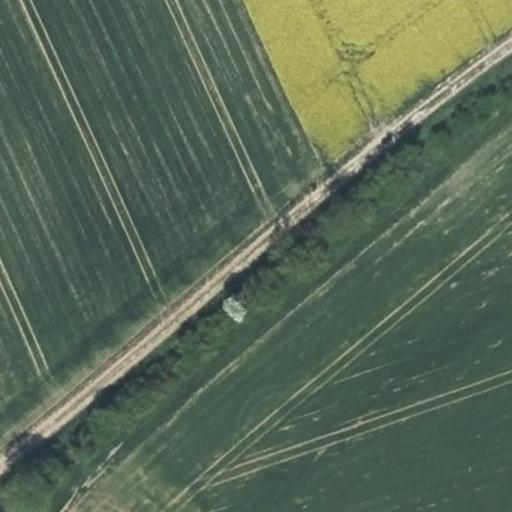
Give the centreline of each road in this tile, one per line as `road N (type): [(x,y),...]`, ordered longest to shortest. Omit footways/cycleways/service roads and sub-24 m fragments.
road 1 (track): [(0,465),(365,156),(511,45)]
road 2 (track): [(511,110),(50,511)]
